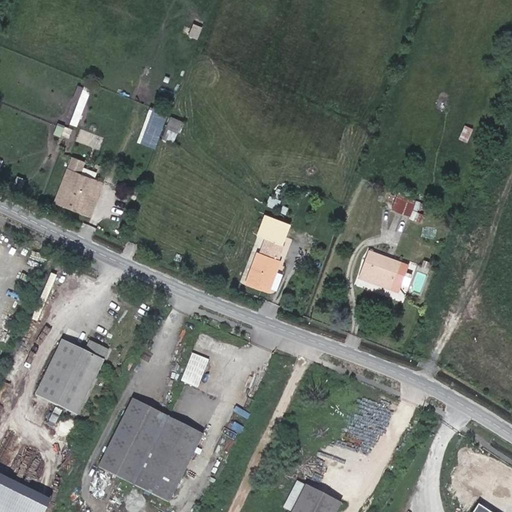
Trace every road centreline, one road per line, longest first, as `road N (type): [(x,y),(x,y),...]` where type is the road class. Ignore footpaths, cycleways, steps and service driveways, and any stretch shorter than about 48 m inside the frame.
road 1 (residential): [(511,435),(416,375),(145,272),(0,201)]
road 2 (unknown): [(301,354),(231,511)]
